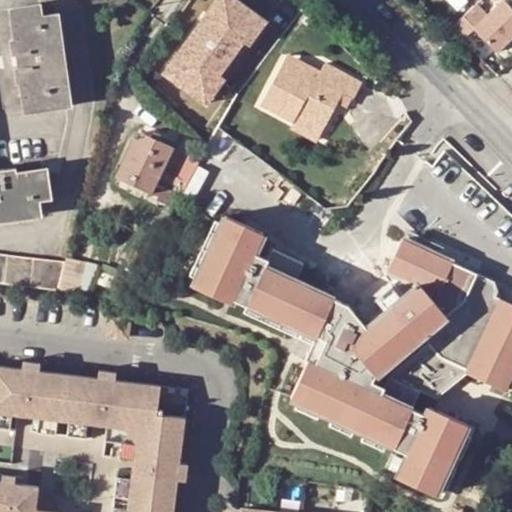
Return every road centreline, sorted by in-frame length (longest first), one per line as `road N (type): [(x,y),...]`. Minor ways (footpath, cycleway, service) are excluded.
road 1 (unclassified): [(0,345),(223,374),(206,511)]
road 2 (unknown): [(83,242),(124,75),(174,0)]
road 3 (tertiary): [(366,0),(511,150)]
